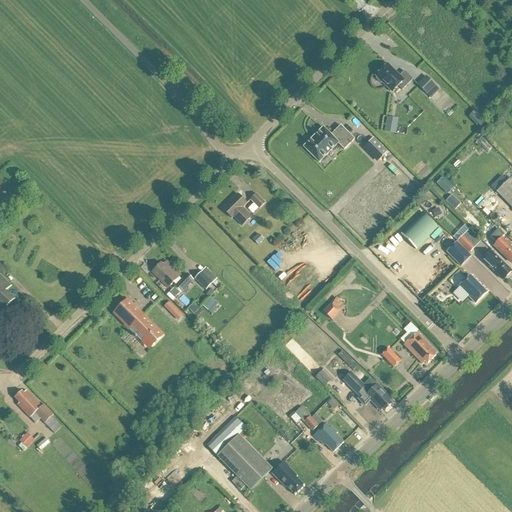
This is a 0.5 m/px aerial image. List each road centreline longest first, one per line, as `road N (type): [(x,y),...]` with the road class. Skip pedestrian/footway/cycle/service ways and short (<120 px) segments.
road 1 (residential): [(0,377),(14,376),(235,157)]
road 2 (unclassified): [(455,355),(247,146)]
road 3 (unclassified): [(235,157),(80,0)]
road 4 (residential): [(247,146),(395,0)]
road 5 (track): [(376,511),(511,370)]
road 6 (tertiary): [(339,475),(455,355)]
